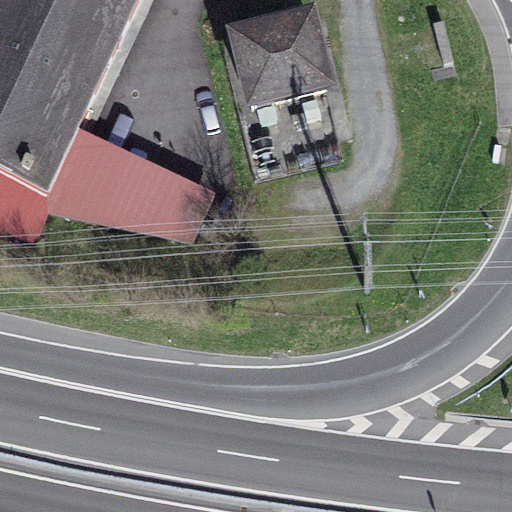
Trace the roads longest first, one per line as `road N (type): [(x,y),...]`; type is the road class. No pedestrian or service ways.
road 1 (motorway): [(511,279),(475,322),(422,360),(314,393),(166,384),(0,351)]
road 2 (motorway): [(511,486),(230,452),(0,404)]
